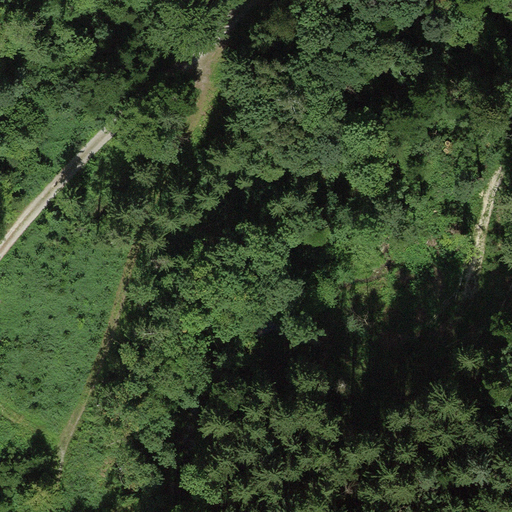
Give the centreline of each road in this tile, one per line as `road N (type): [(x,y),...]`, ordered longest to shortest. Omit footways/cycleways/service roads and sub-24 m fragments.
road 1 (track): [(140,109),(46,511)]
road 2 (track): [(0,247),(59,180),(140,109),(222,0)]
